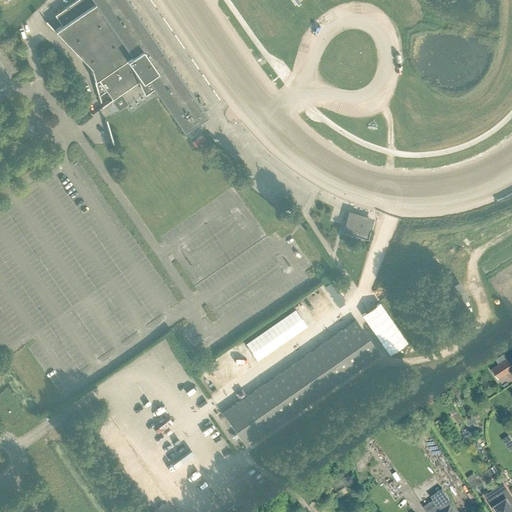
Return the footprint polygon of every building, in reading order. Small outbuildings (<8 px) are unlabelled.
[(61,26),(54,31),(89,68),(98,96),(105,91),(111,100),(136,83),(143,93),(153,86),(187,135),(188,134),(183,127),(197,117),(116,0),(75,0),(54,15),(61,26)] [(206,139),(200,130),(189,138),(195,148),(206,139)] [(367,240),(372,222),(351,216),(346,233),(342,232),(367,240)] [(338,307),(344,303),(330,283),(324,287),(338,307)] [(386,296),(366,307),(390,350),(410,339),(386,296)] [(294,309),(245,343),(256,360),(306,326),(294,309)] [(222,413),(245,447),(379,354),(355,320),(222,413)] [(498,378),(511,368),(511,354),(492,367),(498,378)] [(475,419),(468,423),(472,429),(479,425),(475,419)] [(494,472),(490,467),(484,470),(488,476),(494,472)] [(477,483),(473,478),(468,481),(471,487),(477,483)] [(425,492),(434,486),(430,481),(421,487),(425,492)] [(511,497),(503,483),(497,487),(499,496),(490,502),(495,509),(496,509),(498,511),(511,511),(511,507),(511,497)] [(458,511),(444,491),(423,505),(427,511),(458,511)]
